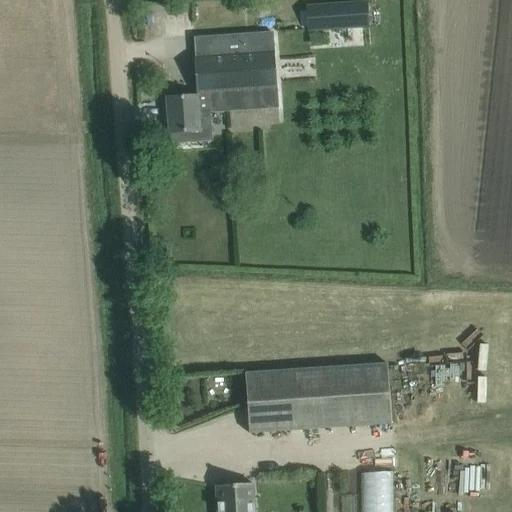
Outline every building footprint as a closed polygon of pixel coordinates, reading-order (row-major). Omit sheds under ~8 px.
[(307,4),(308,28),(369,24),(367,0),(307,4)] [(272,33),(194,39),(195,59),(194,59),(197,96),(166,98),(168,133),(211,130),(209,112),(291,106),(290,84),(276,85),(272,33)] [(143,67),(166,64),(164,42),(140,45),(143,67)] [(387,364),(245,373),(249,433),(392,424),(387,364)] [(395,511),(397,449),(367,448),(365,511),(395,511)] [(254,511),(253,484),(216,486),(217,511),(254,511)]
